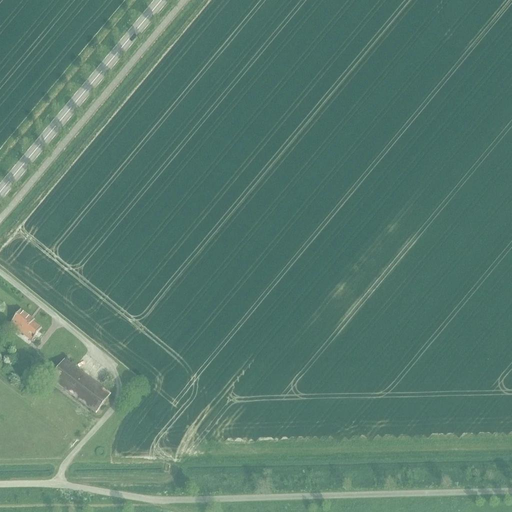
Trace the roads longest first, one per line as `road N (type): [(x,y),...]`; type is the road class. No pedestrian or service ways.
road 1 (unclassified): [(511,492),(170,500),(55,483),(0,485)]
road 2 (tertiary): [(0,191),(160,0)]
